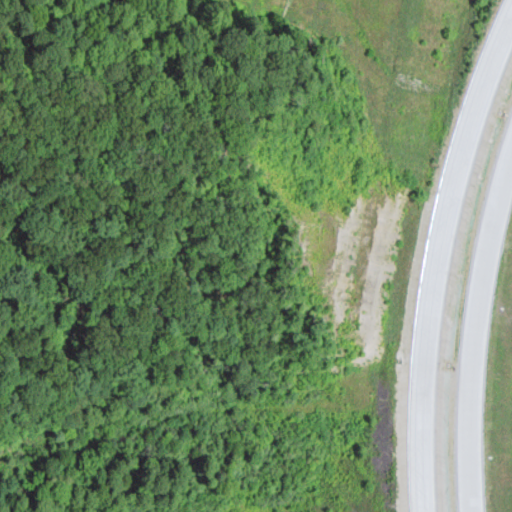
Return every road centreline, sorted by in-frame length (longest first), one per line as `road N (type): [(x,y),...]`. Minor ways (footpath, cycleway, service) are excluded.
road 1 (trunk): [(511,17),(459,164),(437,275),(420,511)]
road 2 (trunk): [(477,511),(479,357),(511,167)]
